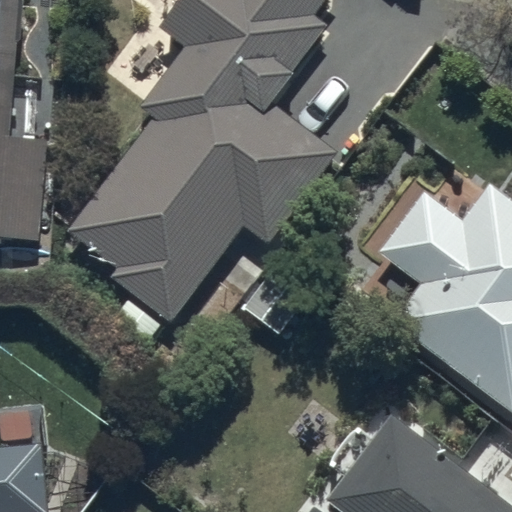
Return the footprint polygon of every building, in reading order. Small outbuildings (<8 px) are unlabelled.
[(0,0),(0,232),(36,235),(44,135),(7,132),(17,0),(0,0)] [(133,109),(146,121),(67,226),(117,263),(110,272),(167,316),(240,220),(266,239),(335,148),(266,96),(339,0),(175,0),(160,22),(182,42),(133,109)] [(511,198),(487,181),(479,192),(447,169),(429,192),(421,187),(376,249),(393,261),(379,281),(398,295),(412,275),(417,279),(388,320),(511,410),(511,198)] [(511,511),(511,496),(390,404),(366,437),(350,425),(328,454),(341,464),(324,487),(351,507),(346,511),(511,511)] [(0,511),(43,511),(39,442),(43,442),(41,411),(0,413),(0,511)]
